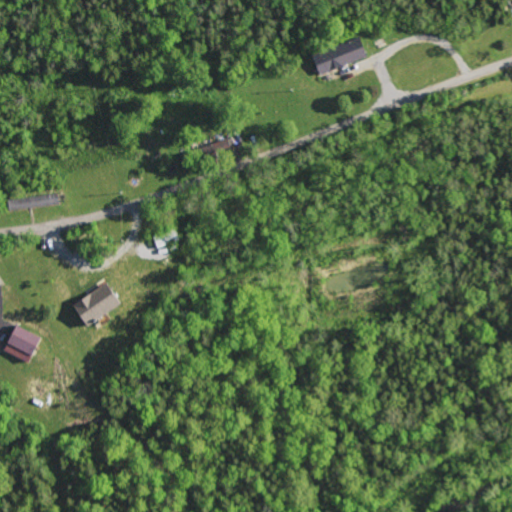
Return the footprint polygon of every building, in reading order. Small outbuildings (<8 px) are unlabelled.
[(362,59),(356,39),(308,54),(314,74),(362,59)] [(196,164),(217,157),(220,165),(233,160),(226,139),(191,151),(196,164)] [(5,210),(54,207),(54,196),(4,199),(5,210)] [(66,305),(80,327),(117,305),(104,283),(66,305)] [(0,349),(0,352),(24,363),(35,337),(9,327),(0,349)]
